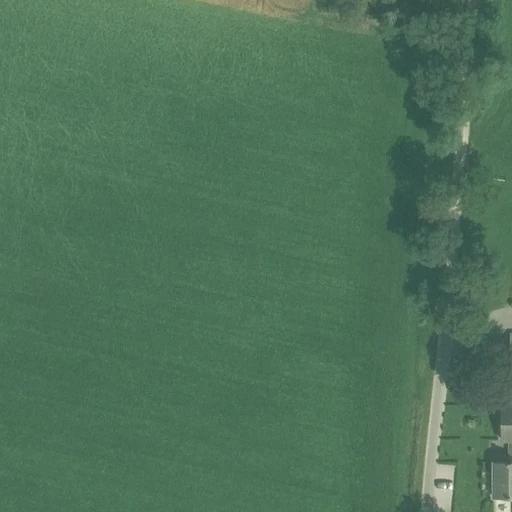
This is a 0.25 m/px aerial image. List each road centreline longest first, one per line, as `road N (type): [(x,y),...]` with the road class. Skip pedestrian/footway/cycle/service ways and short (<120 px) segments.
road 1 (track): [(449,291),(477,0)]
road 2 (unclassified): [(429,511),(449,291)]
